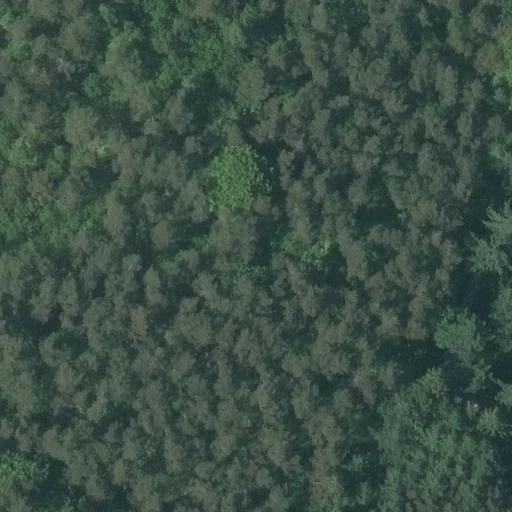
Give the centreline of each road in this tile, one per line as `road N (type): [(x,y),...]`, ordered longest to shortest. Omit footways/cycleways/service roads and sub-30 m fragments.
road 1 (track): [(511,162),(436,379)]
road 2 (track): [(307,511),(436,379)]
